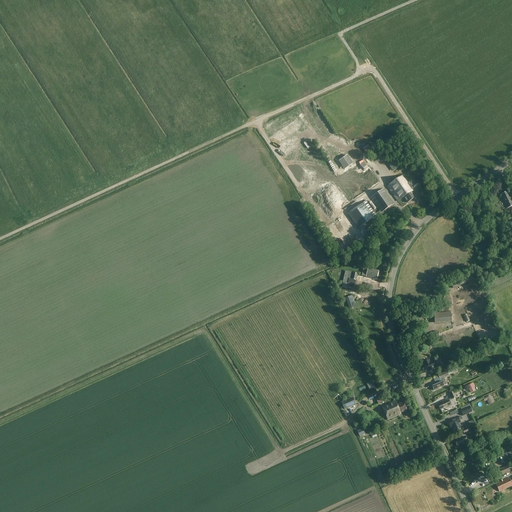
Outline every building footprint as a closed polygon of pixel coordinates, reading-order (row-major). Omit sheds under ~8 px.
[(293,120),(296,126),(293,127),(292,125),(289,127),(291,131),(300,126),(297,122),(295,119),(293,120)] [(285,130),(277,136),(281,140),(288,133),(285,130)] [(355,146),(357,145),(360,151),(363,149),(357,139),(352,141),(355,146)] [(351,158),(360,152),(356,146),(347,152),(351,158)] [(373,152),(368,146),(364,149),(368,155),(373,152)] [(310,149),(295,158),(298,163),(313,154),(310,149)] [(337,162),(342,170),(351,164),(346,156),(337,162)] [(332,173),(324,162),(321,165),(317,161),(319,159),(317,157),(315,159),(316,161),(313,164),(311,161),(304,166),(318,185),(316,187),(317,188),(320,186),(318,183),(332,173)] [(344,173),(332,179),(339,191),(373,173),(367,173),(367,170),(366,170),(365,166),(363,166),(359,169),(356,169),(353,171),(352,171),(349,172),(344,173)] [(371,174),(341,192),(347,201),(376,182),(371,174)] [(410,188),(403,176),(388,187),(398,202),(404,198),(407,203),(415,198),(412,192),(413,191),(412,190),(414,188),(415,189),(420,185),(417,182),(410,188)] [(369,222),(394,204),(383,189),(371,198),(380,210),(376,213),(374,210),(376,209),(371,202),(369,203),(367,201),(358,207),(369,222)] [(507,209),(511,206),(511,200),(508,192),(500,195),(507,209)] [(315,208),(321,216),(326,213),(320,205),(315,208)] [(377,278),(378,271),(368,269),(366,277),(371,279),(372,277),(377,278)] [(452,321),(451,312),(434,314),(435,323),(452,321)] [(429,334),(433,343),(433,345),(441,342),(437,332),(429,334)] [(435,367),(432,360),(430,361),(429,359),(423,362),(424,364),(420,365),(424,372),(435,367)] [(453,373),(451,370),(447,372),(438,376),(441,382),(432,386),(434,391),(444,386),(444,385),(446,384),(444,378),(449,376),(449,375),(453,373)] [(457,406),(454,399),(456,398),(453,392),(449,394),(451,399),(448,400),(442,402),(442,403),(438,405),(440,410),(443,408),(448,410),(451,409),(452,406),(453,407),(457,406)] [(492,404),(489,396),(483,399),(485,402),(487,401),(489,405),(492,404)] [(341,402),(344,410),(356,404),(353,397),(341,402)] [(397,405),(395,401),(382,407),(388,421),(401,415),(401,413),(407,411),(403,403),(397,405)] [(461,411),(463,417),(472,413),(470,407),(461,411)] [(463,420),(461,417),(458,418),(448,422),(450,427),(452,427),(455,432),(461,429),(459,424),(460,423),(460,421),(463,420)] [(457,446),(467,442),(465,437),(455,442),(457,446)] [(500,477),(511,472),(510,470),(509,468),(508,466),(497,471),(500,477)] [(499,492),(511,486),(511,485),(509,478),(496,484),(499,492)]
